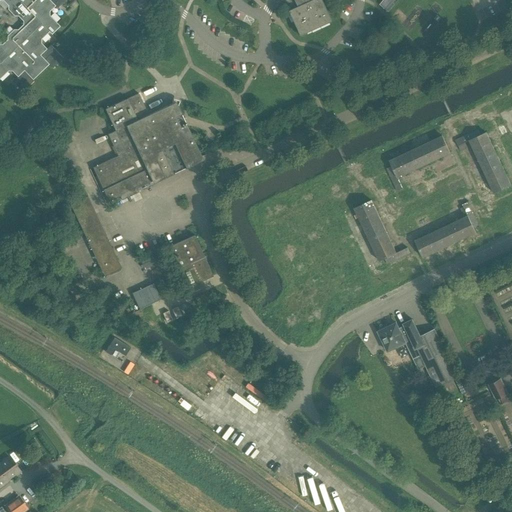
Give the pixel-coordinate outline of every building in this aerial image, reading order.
[(0,0),(0,78),(8,71),(12,71),(17,77),(15,79),(25,89),(34,81),(33,80),(49,64),(52,68),(63,59),(51,45),(47,49),(41,43),(41,39),(49,32),(51,34),(60,26),(49,15),(49,11),(55,6),(57,8),(65,0),(0,0)] [(284,0),(285,0),(285,1),(286,1),(286,2),(287,3),(288,3),(289,3),(288,10),(288,11),(288,12),(299,36),(331,21),(321,0),(284,0)] [(118,156),(93,168),(108,201),(119,196),(121,200),(138,192),(136,188),(152,181),(153,184),(174,174),(173,171),(184,166),(185,169),(203,160),(201,157),(183,117),(178,106),(177,105),(176,102),(172,104),(149,115),(138,93),(127,99),(105,109),(107,113),(115,131),(108,134),(118,156)] [(469,141),(474,151),(491,143),(486,133),(481,135),(478,130),(455,141),(458,146),(469,141)] [(442,136),(432,141),(440,158),(450,153),(442,136)] [(432,141),(421,146),(429,163),(440,158),(432,141)] [(474,151),(479,162),(496,154),(491,143),(474,151)] [(421,146),(411,151),(419,168),(429,163),(421,146)] [(411,151),(400,156),(408,173),(419,168),(411,151)] [(479,162),(484,172),(501,164),(496,154),(479,162)] [(408,173),(400,156),(390,161),(392,166),(387,169),(398,192),(403,189),(398,178),(408,173)] [(484,172),(489,183),(506,175),(501,164),(484,172)] [(506,175),(489,183),(494,193),(511,185),(506,175)] [(87,197),(70,205),(104,276),(121,268),(87,197)] [(354,209),(359,219),(376,211),(372,200),(354,209)] [(468,216),(457,221),(465,238),(476,233),(473,228),(479,225),(468,202),(462,205),(468,216)] [(359,219),(364,230),(381,222),(376,211),(359,219)] [(457,221),(447,226),(455,243),(465,238),(457,221)] [(364,230),(369,240),(386,232),(381,222),(364,230)] [(447,226),(436,231),(444,248),(455,243),(447,226)] [(436,231),(426,236),(434,253),(444,248),(436,231)] [(369,240),(374,251),(391,243),(386,232),(369,240)] [(194,235),(170,246),(188,287),(213,276),(194,235)] [(434,253),(426,236),(415,241),(423,258),(434,253)] [(391,243),(374,251),(379,261),(385,259),(387,264),(410,253),(407,248),(396,253),(391,243)] [(77,282),(67,287),(72,297),(82,292),(77,282)] [(132,294),(139,309),(161,299),(153,284),(132,294)] [(203,294),(195,298),(199,307),(208,304),(207,303),(208,303),(208,302),(207,303),(205,297),(205,296),(204,296),(203,294)] [(177,307),(172,309),(176,318),(181,316),(177,307)] [(168,311),(163,313),(163,314),(167,322),(172,320),(168,311)] [(418,370),(426,366),(413,339),(420,336),(412,320),(403,324),(404,326),(399,328),(396,323),(387,327),(386,326),(379,329),(380,331),(378,332),(379,333),(378,334),(381,341),(382,341),(388,352),(405,343),(418,370)] [(413,339),(426,366),(441,397),(457,389),(453,380),(458,377),(435,329),(420,336),(413,339)] [(115,349),(126,356),(131,347),(115,337),(106,351),(111,355),(115,349)] [(455,380),(463,395),(469,392),(462,377),(455,380)] [(506,395),(508,394),(500,379),(489,384),(497,400),(498,399),(502,406),(510,402),(506,395)] [(433,386),(428,389),(433,400),(438,397),(433,386)] [(9,457),(0,463),(0,486),(20,472),(9,457)] [(495,503),(499,511),(511,505),(508,496),(495,503)] [(18,497),(5,506),(9,511),(22,511),(27,509),(18,497)]
